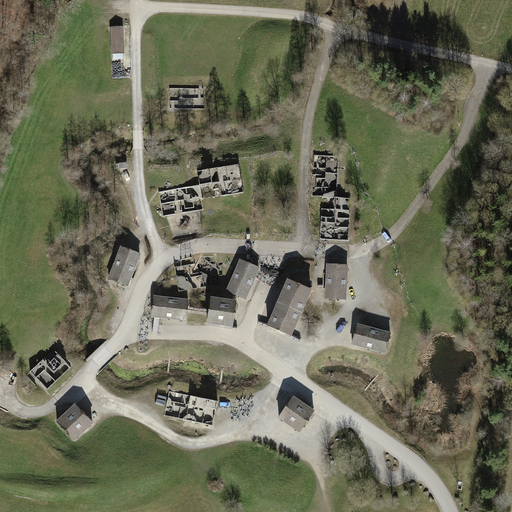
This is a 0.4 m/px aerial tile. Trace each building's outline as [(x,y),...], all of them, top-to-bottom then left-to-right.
[(121,28),(113,28),(114,54),(122,53),(121,28)] [(204,88),(170,88),(170,108),(204,108),(204,88)] [(320,239),(349,240),(351,198),(337,198),(339,156),(314,155),(312,196),(322,197),(320,239)] [(163,216),(203,210),(202,199),(243,192),(239,164),(197,171),(199,185),(159,192),(163,216)] [(128,286),(140,254),(121,247),(109,279),(128,286)] [(175,267),(179,292),(221,284),(216,260),(175,267)] [(259,268),(241,260),(227,291),(245,299),(259,268)] [(347,266),(327,265),(326,298),(346,299),(347,266)] [(268,326),(291,336),(311,290),(288,280),(268,326)] [(186,320),(188,300),(154,297),(152,316),(186,320)] [(236,302),(211,298),(208,323),(232,326),(236,302)] [(385,353),(390,333),(358,324),(352,344),(385,353)] [(30,372),(47,390),(71,367),(54,349),(30,372)] [(212,426),(218,401),(169,391),(164,415),(212,426)] [(300,432),(314,411),(293,397),(279,418),(300,432)] [(74,440),(92,423),(75,405),(57,422),(74,440)]
